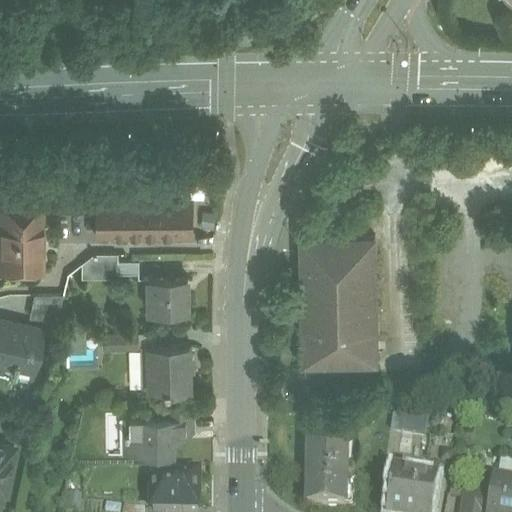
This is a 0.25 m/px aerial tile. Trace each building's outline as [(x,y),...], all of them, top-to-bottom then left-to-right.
[(71,181),(58,181),(58,211),(71,211),(71,181)] [(84,181),(71,181),(71,211),(84,211),(84,181)] [(97,181),(84,181),(84,211),(96,211),(96,199),(97,199),(97,181)] [(97,199),(96,199),(96,211),(96,234),(129,234),(129,199),(97,199)] [(161,199),(129,199),(129,234),(161,234),(161,199)] [(194,199),(161,199),(161,234),(194,234),(194,199)] [(42,209),(28,209),(25,207),(18,207),(15,209),(2,209),(2,269),(16,269),(19,272),(25,272),(28,269),(42,269),(42,209)] [(376,235),(303,236),(305,360),(378,358),(376,235)] [(140,259),(118,260),(118,273),(141,272),(140,259)] [(189,278),(151,278),(151,297),(157,297),(157,311),(189,311),(189,278)] [(63,293),(37,293),(32,315),(57,320),(63,293)] [(43,329),(0,319),(0,360),(14,363),(12,370),(16,370),(18,361),(33,365),(32,367),(33,368),(30,381),(31,381),(43,329)] [(82,323),(66,324),(66,336),(83,335),(82,323)] [(139,333),(106,335),(107,347),(140,346),(139,333)] [(191,344),(155,345),(156,388),(169,388),(169,390),(191,390),(191,344)] [(166,415),(128,415),(128,453),(175,453),(175,431),(193,431),(193,403),(166,403),(166,415)] [(429,435),(428,406),(395,406),(390,430),(429,435)] [(345,419),(310,419),(310,511),(346,511),(345,419)] [(0,493),(2,486),(6,487),(15,446),(2,443),(0,444),(0,493)] [(469,452),(457,450),(449,496),(461,498),(469,452)] [(429,511),(435,478),(393,472),(387,511),(429,511)] [(182,474),(169,473),(169,476),(154,476),(154,511),(161,511),(198,511),(199,493),(202,490),(202,484),(199,480),(200,477),(182,476),(182,474)] [(511,511),(511,485),(493,482),(491,496),(465,492),(461,511),(511,511)]
